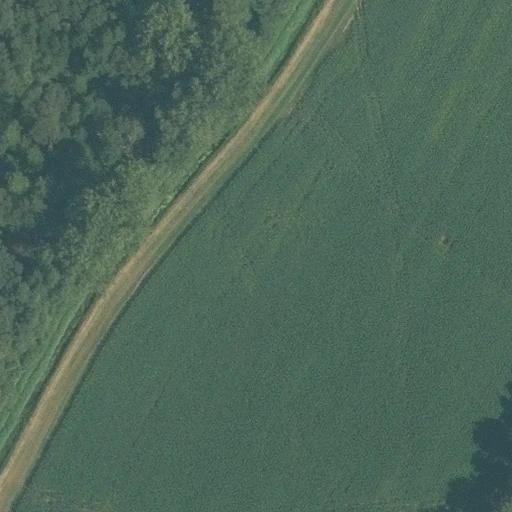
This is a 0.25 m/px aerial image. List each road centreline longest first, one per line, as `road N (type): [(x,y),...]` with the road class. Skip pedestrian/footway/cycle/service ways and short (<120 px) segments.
road 1 (track): [(0,416),(59,299),(211,124),(292,0)]
road 2 (track): [(232,92),(149,0)]
